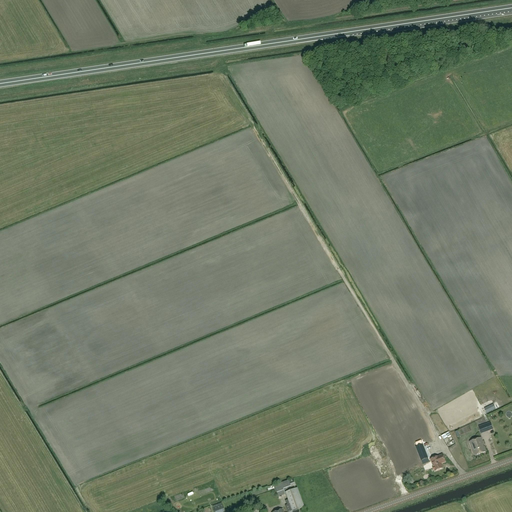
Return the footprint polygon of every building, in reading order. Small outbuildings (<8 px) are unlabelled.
[(404,383),(386,391),(389,398),(407,390),(404,383)] [(493,429),(490,422),(479,427),(481,433),(490,430),(493,429)] [(410,425),(414,441),(423,439),(422,436),(419,436),(416,423),(410,425)] [(379,439),(385,440),(388,436),(386,430),(381,430),(377,434),(379,439)] [(469,442),(474,455),(475,454),(476,455),(486,452),(481,438),(469,442)] [(397,457),(401,467),(408,465),(407,463),(411,461),(407,449),(402,451),(404,455),(397,457)] [(425,453),(419,455),(421,461),(428,458),(425,453)] [(433,467),(433,468),(433,470),(434,470),(435,471),(443,468),(441,464),(445,462),(442,455),(430,459),(433,467)] [(293,480),(281,484),(274,486),(278,497),(285,495),(284,491),(295,487),(293,480)] [(297,488),(285,492),(292,511),(304,508),(297,488)]
